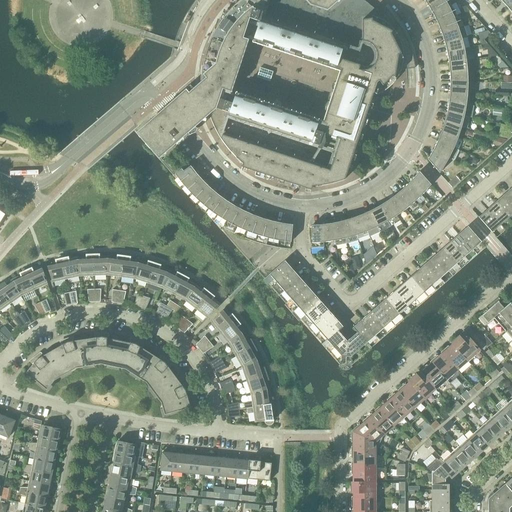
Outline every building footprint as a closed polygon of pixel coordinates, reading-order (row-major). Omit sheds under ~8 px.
[(372,7),(366,2),(362,0),(239,0),(236,3),(231,8),(226,13),(219,22),(214,31),(211,37),(208,43),(204,54),(202,66),(202,65),(201,74),(200,82),(188,93),(186,89),(136,133),(137,134),(159,159),(181,139),(209,114),(213,125),(216,131),(221,140),(228,149),(234,156),(243,163),(241,167),(311,190),(312,186),(320,186),(332,183),(344,180),(372,96),(377,94),(382,92),(386,90),(390,86),(393,83),(397,79),(399,74),(401,69),(415,68),(414,61),(412,54),(407,40),(400,27),(393,33),(386,23),(378,13),(372,7)] [(449,7),(444,0),(438,0),(428,6),(433,15),(449,7)] [(433,15),(438,24),(454,17),(456,16),(451,5),(449,7),(433,15)] [(458,27),(454,17),(438,24),(442,33),(458,27)] [(463,26),(458,27),(442,33),(445,43),(461,38),(467,36),(463,26)] [(461,38),(445,43),(447,53),(464,49),(461,38)] [(464,49),(447,53),(449,62),(466,60),(474,59),(472,47),(464,49)] [(466,60),(449,62),(450,72),(467,71),(475,71),(474,59),(466,60)] [(450,72),(450,82),(467,82),(467,71),(450,72)] [(467,94),(467,82),(450,82),(450,92),(467,94)] [(450,92),(449,102),(466,105),(467,94),(450,92)] [(474,106),(466,105),(449,102),(447,112),(464,116),(470,117),(472,117),(474,106)] [(470,117),(464,116),(447,112),(445,122),(461,127),(467,128),(470,117)] [(458,137),(461,127),(445,122),(441,131),(458,137)] [(454,148),(458,137),(441,131),(438,141),(454,148)] [(459,150),(454,148),(438,141),(433,150),(449,158),(454,161),(459,150)] [(440,173),(449,158),(433,150),(428,159),(440,173)] [(184,185),(197,174),(190,166),(183,171),(181,169),(175,174),(184,185)] [(410,182),(422,194),(431,185),(419,172),(410,182)] [(204,182),(197,174),(184,185),(191,194),(204,182)] [(452,179),(448,183),(452,188),(457,184),(452,179)] [(191,194),(199,202),(211,189),(204,182),(191,194)] [(403,189),(414,202),(422,194),(410,182),(403,189)] [(511,188),(503,195),(511,205),(511,188)] [(218,195),(211,189),(199,202),(208,209),(218,195)] [(414,202),(403,189),(395,195),(406,209),(414,202)] [(227,201),(218,195),(208,209),(217,215),(227,201)] [(406,209),(395,195),(387,201),(397,215),(406,209)] [(511,205),(503,195),(495,202),(509,218),(511,214),(511,205)] [(235,206),(227,201),(217,215),(226,221),(235,206)] [(387,201),(379,206),(387,221),(390,227),(400,220),(397,215),(387,201)] [(495,202),(487,210),(500,225),(509,218),(495,202)] [(244,211),(235,206),(226,221),(236,227),(244,211)] [(370,211),(377,227),(387,221),(379,206),(370,211)] [(492,232),(500,225),(487,210),(478,217),(492,232)] [(253,215),(244,211),(236,227),(247,231),(253,215)] [(377,227),(370,211),(361,215),(369,235),(369,237),(380,232),(377,227)] [(253,215),(247,231),(257,235),(263,219),(253,215)] [(369,235),(361,215),(351,218),(358,239),(369,235)] [(347,243),(347,244),(358,240),(357,239),(358,239),(351,218),(341,221),(347,243)] [(272,221),(263,219),(257,235),(268,238),(272,221)] [(272,221),(268,238),(279,240),(282,223),(272,221)] [(335,240),(335,241),(335,246),(347,243),(341,221),(332,223),(335,240)] [(292,225),(282,223),(279,240),(291,242),(292,225)] [(335,240),(332,223),(322,225),(324,242),(335,241),(335,240)] [(324,247),(324,242),(322,225),(311,226),(312,243),(311,243),(311,247),(324,247)] [(468,227),(459,234),(472,249),(481,242),(468,227)] [(472,249),(459,234),(451,241),(464,257),(472,249)] [(451,241),(443,248),(456,264),(464,257),(451,241)] [(443,248),(435,255),(448,271),(456,264),(443,248)] [(77,258),(80,276),(93,275),(93,255),(90,255),(90,257),(77,258)] [(93,255),(93,275),(107,275),(108,257),(96,257),(95,255),(93,255)] [(435,255),(427,263),(440,278),(448,271),(435,255)] [(107,275),(121,277),(124,256),(121,256),(121,258),(108,257),(107,275)] [(124,256),(121,277),(135,279),(139,261),(126,259),(126,257),(124,256)] [(66,279),(80,276),(77,258),(65,261),(64,258),(62,259),(66,279)] [(52,282),(66,279),(62,259),(59,259),(60,262),(47,265),(52,282)] [(139,261),(135,279),(148,283),(154,263),(152,263),(151,265),(139,261)] [(269,274),(277,283),(292,269),(285,261),(269,274)] [(148,283),(161,287),(168,271),(156,267),(157,264),(154,263),(148,283)] [(427,263),(418,270),(432,285),(440,278),(427,263)] [(26,271),(34,290),(47,283),(41,266),(29,272),(28,270),(26,271)] [(299,277),(292,269),(277,283),(284,291),(299,277)] [(424,292),(432,285),(418,270),(410,277),(424,292)] [(13,280),(22,295),(34,290),(26,271),(23,272),(24,274),(13,280)] [(168,271),(161,287),(173,294),(183,276),(180,274),(179,277),(168,271)] [(183,276),(173,294),(185,300),(195,285),(184,279),(185,277),(183,276)] [(306,285),(299,277),(284,291),(291,299),(306,285)] [(410,277),(402,284),(416,299),(424,292),(410,277)] [(22,295),(13,280),(3,287),(1,285),(0,285),(0,288),(11,303),(22,295)] [(402,284),(394,291),(407,307),(416,299),(402,284)] [(196,309),(209,293),(207,291),(205,293),(195,285),(185,300),(196,309)] [(313,294),(306,285),(291,299),(298,307),(313,294)] [(0,310),(11,303),(0,288),(0,310)] [(72,305),(78,304),(76,291),(69,292),(72,305)] [(126,291),(119,291),(117,303),(123,304),(126,291)] [(394,291),(386,298),(399,314),(407,307),(394,291)] [(66,306),(72,305),(69,292),(62,294),(66,306)] [(207,318),(220,305),(209,296),(211,294),(209,293),(196,309),(207,318)] [(134,306),(140,308),(143,296),(137,294),(134,306)] [(321,302),(313,294),(298,307),(305,315),(321,302)] [(150,298),(143,296),(140,308),(145,310),(150,298)] [(506,306),(498,297),(487,306),(489,309),(478,319),(485,326),(488,324),(494,318),(493,318),(506,306)] [(386,298),(378,306),(391,321),(399,314),(386,298)] [(45,314),(51,311),(46,299),(40,302),(45,314)] [(40,316),(45,314),(40,302),(34,305),(40,316)] [(328,310),(321,302),(305,315),(313,323),(328,310)] [(493,318),(494,318),(499,324),(511,313),(511,305),(510,302),(506,306),(493,318)] [(155,314),(160,317),(166,306),(160,303),(155,314)] [(172,309),(166,306),(160,317),(166,320),(172,309)] [(378,306),(370,313),(383,328),(391,321),(378,306)] [(220,332),(236,319),(234,317),(232,319),(224,309),(211,321),(220,332)] [(335,318),(328,310),(313,323),(320,332),(335,318)] [(26,325),(31,322),(24,311),(19,315),(26,325)] [(370,313),(362,320),(375,335),(383,328),(370,313)] [(511,313),(499,324),(505,331),(511,325),(511,313)] [(21,328),(26,325),(19,315),(13,319),(21,328)] [(175,326),(179,330),(187,320),(182,316),(175,326)] [(343,327),(335,318),(320,332),(327,340),(337,331),(338,331),(343,327)] [(238,322),(236,319),(220,332),(229,343),(244,333),(236,323),(238,322)] [(193,324),(187,320),(179,330),(184,333),(193,324)] [(375,335),(362,320),(353,327),(357,332),(358,332),(367,342),(375,335)] [(0,331),(8,340),(12,336),(4,326),(0,330),(0,331)] [(469,327),(466,330),(471,335),(474,332),(469,327)] [(0,340),(4,344),(8,340),(0,331),(0,340)] [(347,341),(338,331),(337,331),(327,340),(341,356),(346,357),(347,341)] [(357,332),(347,341),(346,357),(350,357),(367,342),(358,332),(357,332)] [(250,344),(244,333),(229,343),(235,355),(253,345),(252,343),(250,344)] [(113,367),(118,340),(107,338),(107,334),(100,334),(100,336),(96,337),(84,339),(89,366),(101,364),(113,367)] [(457,339),(452,343),(453,345),(457,348),(467,360),(468,362),(475,356),(474,354),(479,350),(468,338),(466,335),(465,335),(464,335),(460,339),(459,337),(457,339)] [(199,349),(209,341),(205,336),(196,345),(199,349)] [(485,336),(481,340),(481,341),(478,344),(478,343),(484,350),(492,343),(485,336)] [(89,366),(84,339),(73,341),(71,337),(65,340),(66,342),(62,344),(62,345),(52,350),(66,374),(76,368),(89,366)] [(136,376),(150,353),(140,347),(136,344),(138,341),(132,339),(130,343),(118,340),(113,367),(125,369),(136,376)] [(213,347),(209,341),(199,349),(203,354),(213,347)] [(235,355),(242,367),(259,360),(252,349),(255,348),(253,345),(235,355)] [(446,348),(441,353),(443,354),(446,358),(457,369),(467,360),(457,348),(453,345),(447,350),(446,348)] [(66,374),(52,350),(42,356),(39,353),(35,357),(36,360),(33,363),(34,363),(26,373),(43,387),(46,383),(50,386),(55,380),(66,374)] [(163,357),(160,359),(150,353),(136,376),(146,382),(153,392),(175,376),(168,367),(165,363),(167,361),(163,357)] [(435,358),(430,362),(432,364),(435,367),(446,379),(447,381),(454,375),(452,373),(457,369),(446,358),(443,354),(436,359),(435,358)] [(209,363),(212,368),(223,362),(220,356),(209,363)] [(494,356),(491,359),(496,364),(499,362),(494,356),(495,356),(494,356)] [(246,380),(266,374),(265,371),(263,372),(259,360),(242,367),(246,380)] [(215,373),(226,368),(223,362),(212,368),(215,373)] [(424,367),(420,372),(421,373),(424,377),(425,377),(435,388),(446,379),(435,367),(432,364),(426,369),(424,367)] [(495,369),(490,373),(494,377),(499,373),(495,369)] [(413,377),(409,381),(410,383),(413,386),(414,386),(424,398),(425,400),(432,394),(431,392),(435,388),(425,377),(424,377),(421,373),(417,377),(416,375),(413,377)] [(267,376),(266,374),(246,380),(251,393),(268,389),(264,377),(267,376)] [(494,382),(491,384),(495,389),(498,386),(506,380),(501,375),(494,381),(494,382)] [(175,376),(153,392),(161,402),(163,410),(167,408),(169,413),(190,407),(187,395),(186,391),(188,390),(186,384),(182,386),(175,376)] [(221,389),(233,385),(231,378),(219,383),(221,389)] [(403,386),(398,391),(399,392),(403,396),(413,407),(413,408),(414,409),(421,403),(420,402),(424,398),(414,386),(413,386),(410,383),(404,388),(403,386)] [(478,384),(473,388),(477,392),(481,388),(478,384)] [(235,391),(233,385),(221,389),(223,394),(235,391)] [(472,396),(477,392),(473,388),(469,392),(472,396)] [(270,402),(268,389),(251,393),(253,407),(273,404),(273,401),(270,402)] [(392,396),(387,400),(389,402),(392,405),(404,418),(410,413),(409,411),(413,408),(413,407),(403,396),(399,392),(393,397),(392,396)] [(504,398),(496,405),(500,410),(511,424),(511,407),(508,403),(504,398)] [(227,411),(239,409),(238,402),(226,405),(227,411)] [(381,405),(375,411),(377,412),(379,414),(380,414),(393,425),(397,422),(398,423),(404,418),(392,405),(389,402),(382,407),(381,405)] [(456,403),(451,407),(455,411),(460,407),(456,403)] [(274,407),(273,404),(253,407),(247,408),(248,414),(254,413),(255,421),(265,421),(266,421),(266,422),(266,423),(267,423),(267,424),(268,424),(269,424),(270,424),(271,423),(272,423),(272,422),(273,422),(273,421),(273,420),(271,407),(274,407)] [(450,415),(455,411),(451,407),(447,411),(450,415)] [(504,432),(511,424),(500,410),(492,417),(504,432)] [(369,416),(363,421),(365,422),(368,424),(368,423),(384,433),(393,425),(380,414),(379,414),(377,412),(371,417),(369,416)] [(15,421),(4,417),(0,427),(0,434),(8,437),(15,421)] [(496,439),(504,432),(492,417),(483,424),(496,439)] [(32,419),(31,420),(34,421),(33,423),(33,427),(40,430),(39,436),(59,441),(61,429),(41,425),(41,422),(32,419)] [(357,427),(351,431),(379,444),(384,433),(368,423),(368,424),(365,422),(359,428),(357,427)] [(434,422),(430,426),(433,430),(438,426),(434,422)] [(488,446),(496,439),(483,424),(475,432),(488,446)] [(424,432),(427,436),(433,430),(430,426),(424,432)] [(91,436),(94,434),(93,432),(91,429),(87,431),(85,432),(87,435),(88,435),(89,437),(90,436),(91,436)] [(422,430),(418,434),(423,440),(427,436),(424,432),(422,430)] [(379,444),(351,431),(351,439),(353,439),(353,448),(356,448),(356,449),(374,454),(379,444)] [(480,453),(488,446),(475,432),(467,439),(480,453)] [(463,434),(455,441),(459,446),(472,460),(480,453),(467,439),(463,434)] [(27,442),(26,446),(29,446),(56,452),(59,441),(39,436),(37,443),(29,443),(27,442)] [(416,438),(412,441),(416,446),(420,442),(416,438)] [(118,441),(115,452),(135,456),(140,457),(141,458),(144,443),(138,442),(138,445),(118,441)] [(35,453),(34,459),(54,463),(56,452),(29,446),(28,449),(35,453)] [(463,467),(472,460),(459,446),(451,453),(463,467)] [(353,448),(351,447),(352,455),(354,455),(354,463),(357,464),(375,467),(374,454),(356,449),(356,448),(353,448)] [(115,452),(113,463),(141,469),(141,466),(139,465),(140,457),(135,456),(115,452)] [(160,470),(172,471),(174,453),(162,452),(160,470)] [(172,471),(182,472),(184,455),(174,453),(172,471)] [(442,461),(444,462),(455,475),(463,467),(451,453),(442,461)] [(431,454),(422,463),(426,467),(432,473),(445,479),(449,476),(451,479),(455,475),(444,462),(442,461),(440,458),(438,460),(436,458),(435,459),(431,454)] [(182,472),(193,473),(195,456),(184,455),(182,472)] [(193,473),(204,474),(206,457),(195,456),(193,473)] [(204,474),(215,476),(217,458),(206,457),(204,474)] [(215,476),(226,477),(228,459),(217,458),(215,476)] [(52,474),(54,463),(34,459),(33,465),(25,465),(24,468),(52,474)] [(226,477),(237,478),(238,460),(228,459),(226,477)] [(237,478),(247,479),(249,461),(248,461),(238,460),(237,478)] [(247,479),(258,480),(260,462),(261,461),(248,460),(248,461),(249,461),(247,479)] [(271,463),(260,462),(258,480),(269,481),(271,463)] [(113,463),(111,475),(131,479),(132,473),(140,473),(141,469),(113,463)] [(354,463),(352,463),(352,471),(354,471),(354,479),(354,480),(354,483),(375,483),(375,480),(377,480),(377,472),(375,472),(375,467),(357,464),(354,463)] [(31,475),(29,481),(49,485),(52,474),(24,468),(23,472),(31,475)] [(445,484),(445,479),(432,473),(432,474),(426,474),(426,475),(428,482),(432,482),(432,490),(448,490),(448,484),(445,484)] [(129,485),(131,479),(111,475),(108,486),(136,492),(137,488),(129,485)] [(47,496),(49,485),(29,481),(28,487),(20,487),(19,491),(47,496)] [(354,483),(352,483),(352,489),(352,492),(354,492),(354,497),(359,497),(359,498),(375,498),(375,492),(377,492),(377,483),(375,483),(354,483)] [(491,496),(488,499),(511,509),(511,492),(505,484),(494,494),(495,496),(493,497),(491,496)] [(108,486),(106,497),(126,501),(127,495),(135,495),(136,492),(108,486)] [(432,490),(432,500),(432,501),(448,501),(448,490),(432,490)] [(45,508),(47,496),(19,491),(19,494),(26,497),(25,503),(45,508)] [(106,497),(104,508),(122,511),(131,511),(132,510),(125,507),(126,501),(106,497)] [(354,497),(352,497),(352,503),(354,503),(354,511),(359,511),(358,511),(364,511),(375,511),(375,498),(359,498),(359,497),(354,497)] [(511,511),(511,509),(488,499),(488,502),(491,503),(491,506),(488,506),(488,511),(511,511)] [(448,511),(448,501),(432,501),(432,500),(429,500),(429,511),(448,511)] [(43,511),(45,508),(25,503),(23,510),(15,510),(15,511),(43,511)]
